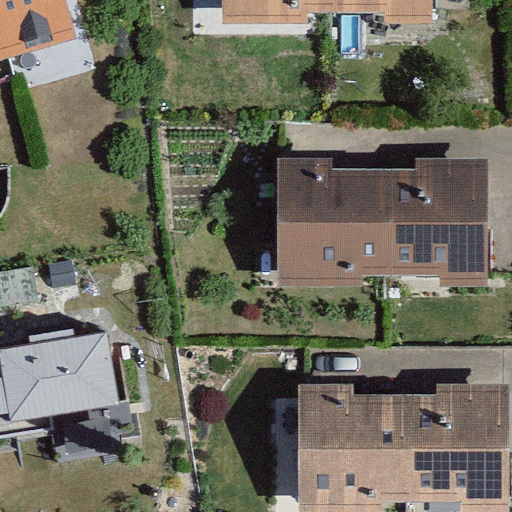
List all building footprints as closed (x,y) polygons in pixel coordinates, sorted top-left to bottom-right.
[(0,0),(0,55),(81,35),(71,0),(0,0)] [(434,26),(434,0),(224,0),(225,26),(307,25),(307,14),(384,14),(384,26),(434,26)] [(493,278),(494,158),(284,156),(283,276),(493,278)] [(115,320),(8,338),(20,415),(129,397),(115,320)] [(511,380),(305,380),(305,504),(511,504),(511,380)]
